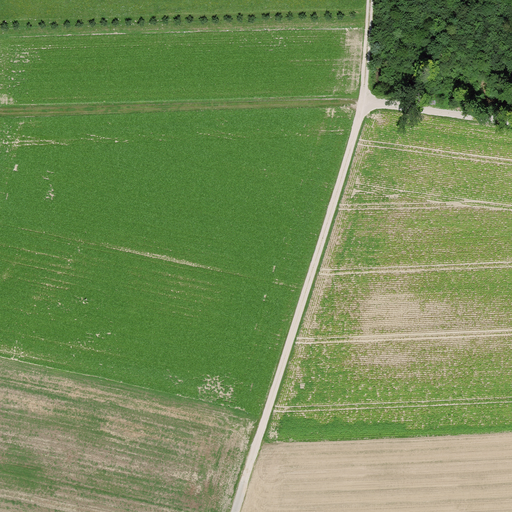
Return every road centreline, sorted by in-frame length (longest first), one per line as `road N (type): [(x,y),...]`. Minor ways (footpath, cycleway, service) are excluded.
road 1 (track): [(233,511),(361,103),(368,0)]
road 2 (track): [(0,113),(361,103)]
road 3 (track): [(511,122),(361,103)]
road 4 (track): [(392,107),(459,0)]
